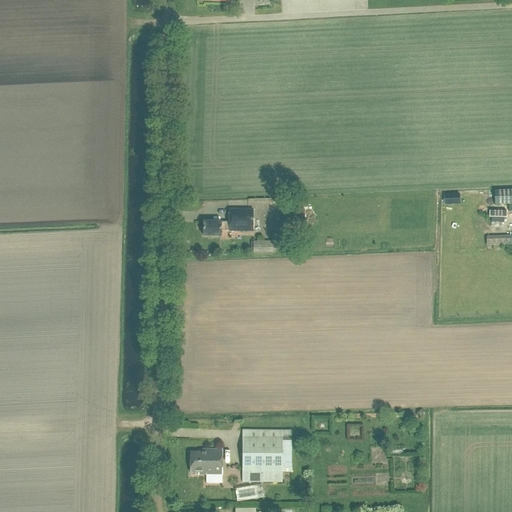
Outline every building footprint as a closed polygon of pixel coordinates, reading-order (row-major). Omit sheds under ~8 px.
[(508,205),(509,212),(511,212),(511,190),(494,192),(495,206),(508,205)] [(460,195),(444,196),(444,206),(460,205),(460,195)] [(253,233),(253,211),(229,210),(229,225),(221,225),(221,223),(204,223),(203,237),(221,237),(221,232),(229,232),(253,233)] [(280,226),(303,226),(302,210),(280,210),(280,226)] [(485,246),(509,245),(509,236),(485,237),(485,246)] [(271,253),(271,242),(252,242),(252,253),(271,253)] [(283,431),(242,431),(243,483),(282,484),(283,473),(292,474),(292,431),(283,431)] [(190,453),(190,474),(198,474),(198,476),(206,476),(206,484),(222,484),(222,476),(223,450),(204,450),(198,453),(190,453)]
